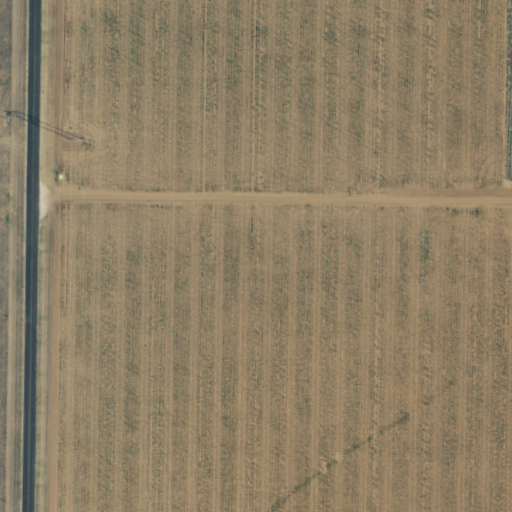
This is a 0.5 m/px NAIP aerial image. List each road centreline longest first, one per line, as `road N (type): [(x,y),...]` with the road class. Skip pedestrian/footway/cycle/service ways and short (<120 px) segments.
road 1 (tertiary): [(38,511),(46,0)]
road 2 (residential): [(511,232),(46,229)]
